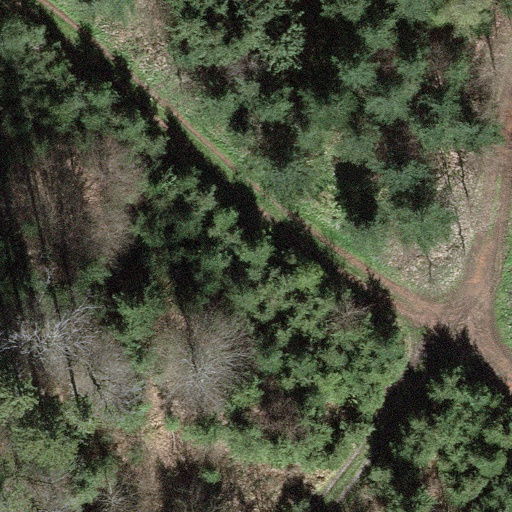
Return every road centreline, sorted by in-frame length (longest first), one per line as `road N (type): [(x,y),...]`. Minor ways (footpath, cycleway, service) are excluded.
road 1 (track): [(26,0),(152,98),(511,422)]
road 2 (track): [(511,87),(478,267),(458,315),(317,511)]
